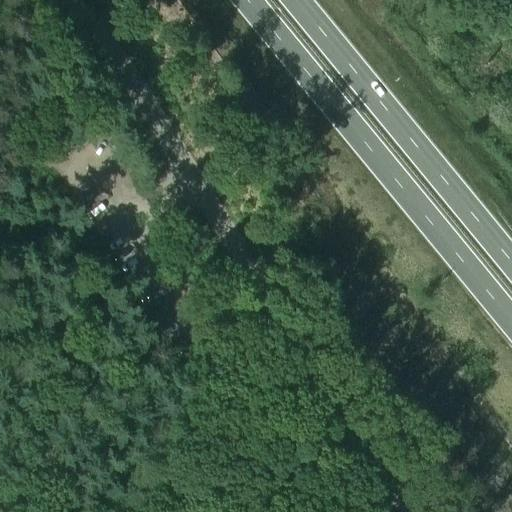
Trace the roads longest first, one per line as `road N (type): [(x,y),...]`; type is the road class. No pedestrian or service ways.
road 1 (unclassified): [(411,511),(368,457),(141,92),(64,0)]
road 2 (trunk): [(248,0),(511,321)]
road 3 (trunk): [(511,261),(297,0)]
